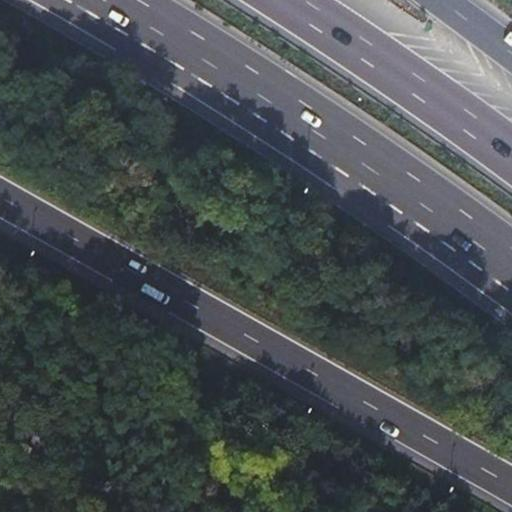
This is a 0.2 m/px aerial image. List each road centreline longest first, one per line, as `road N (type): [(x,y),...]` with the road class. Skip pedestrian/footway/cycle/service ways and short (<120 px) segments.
road 1 (motorway): [(0,196),(511,486)]
road 2 (motorway): [(118,0),(215,55),(511,257)]
road 3 (motorway): [(511,154),(287,0)]
